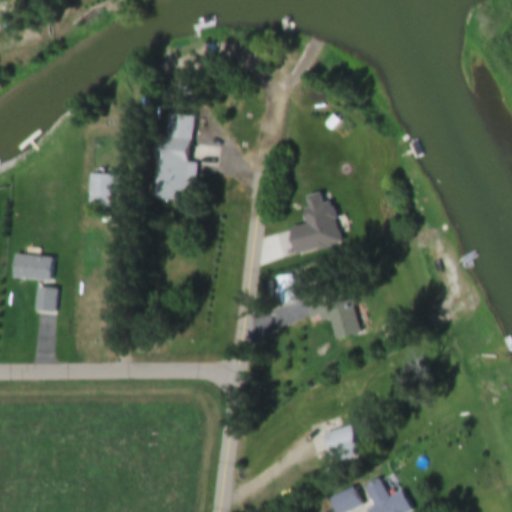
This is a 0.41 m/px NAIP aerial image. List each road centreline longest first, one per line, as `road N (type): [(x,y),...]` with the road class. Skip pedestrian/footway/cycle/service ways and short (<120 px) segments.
road 1 (residential): [(220,511),(276,98)]
road 2 (residential): [(240,368),(0,372)]
